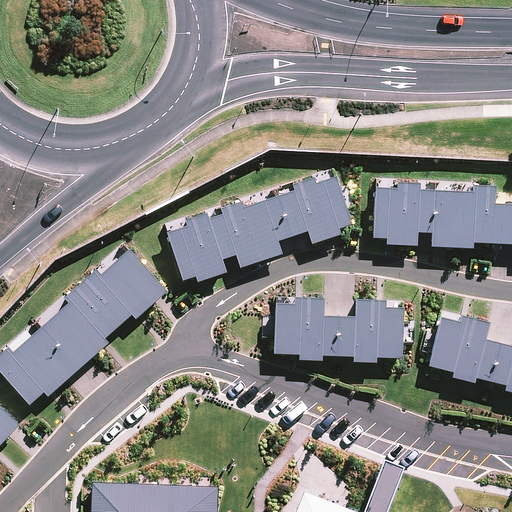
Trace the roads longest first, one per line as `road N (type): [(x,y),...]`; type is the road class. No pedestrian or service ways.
road 1 (residential): [(0,505),(60,435),(145,363),(178,347),(213,351),(437,432),(511,446)]
road 2 (secondary): [(511,80),(288,72),(180,96)]
road 3 (secondary): [(270,0),(356,23),(511,33)]
road 4 (tertiary): [(141,132),(0,258)]
road 5 (secondary): [(141,132),(75,150),(19,137),(0,123)]
